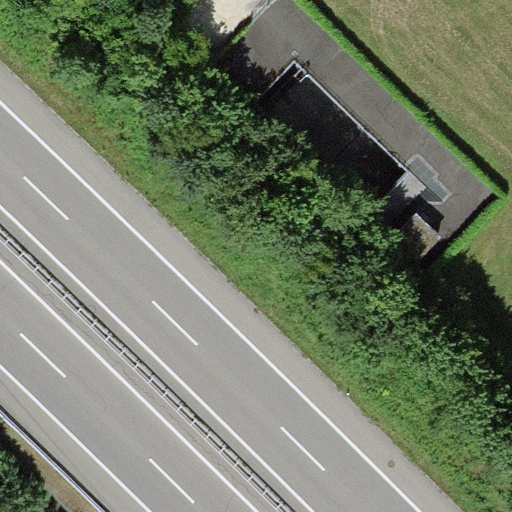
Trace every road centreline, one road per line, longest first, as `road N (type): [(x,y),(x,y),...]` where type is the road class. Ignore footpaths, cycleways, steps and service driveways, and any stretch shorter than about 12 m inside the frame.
road 1 (motorway): [(370,511),(0,149)]
road 2 (motorway): [(0,316),(201,511)]
road 3 (track): [(405,140),(251,0)]
